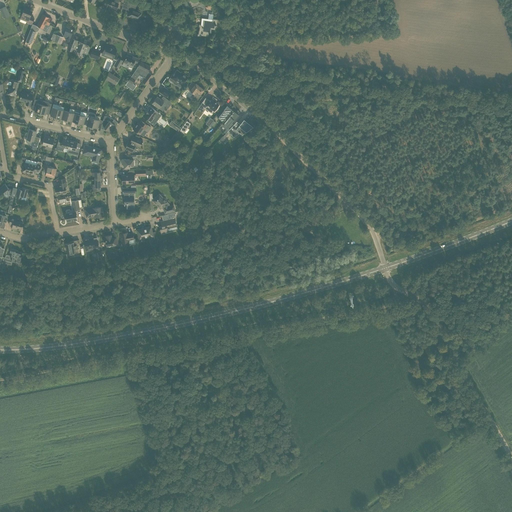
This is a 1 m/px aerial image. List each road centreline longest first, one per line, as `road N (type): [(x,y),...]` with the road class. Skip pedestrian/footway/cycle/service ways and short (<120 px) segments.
road 1 (secondary): [(0,349),(194,321),(385,268)]
road 2 (track): [(29,289),(314,217),(361,197)]
road 3 (track): [(133,355),(417,302)]
road 4 (unclassified): [(511,462),(429,316),(394,287),(385,268)]
road 5 (track): [(279,73),(511,101)]
road 6 (unclassified): [(385,268),(365,221),(269,128)]
road 7 (track): [(372,214),(279,73)]
road 8 (residential): [(173,56),(31,0)]
road 9 (residential): [(58,235),(50,187),(6,174),(0,128)]
road 10 (track): [(133,355),(0,381)]
road 11 (secondary): [(385,268),(511,221)]
road 12 (residential): [(269,128),(216,79),(173,56)]
